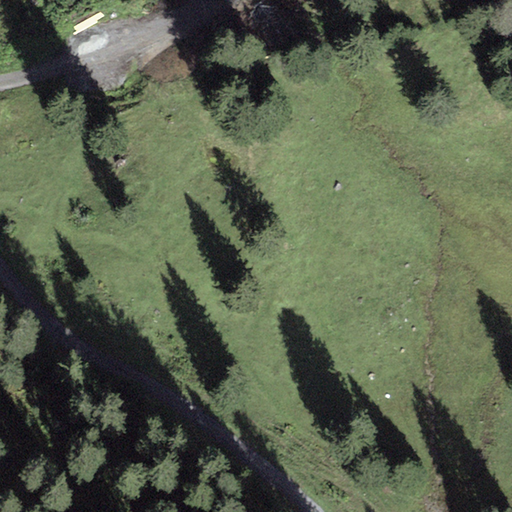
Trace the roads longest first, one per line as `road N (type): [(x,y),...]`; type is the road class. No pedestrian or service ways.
road 1 (track): [(312,511),(159,393),(77,347),(0,267)]
road 2 (track): [(0,81),(113,39),(205,35),(239,22),(259,0)]
